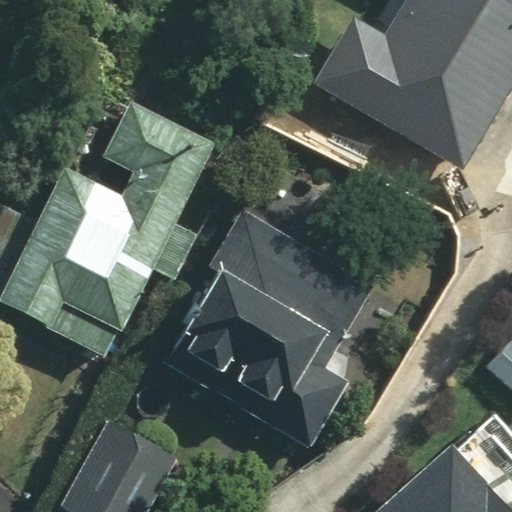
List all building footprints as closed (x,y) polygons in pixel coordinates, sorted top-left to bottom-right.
[(511,69),(511,0),(389,0),(369,36),(342,21),(303,89),(451,174),(511,69)] [(115,180),(105,200),(45,173),(0,269),(0,319),(101,365),(184,187),(180,185),(198,148),(114,109),(88,167),(115,180)] [(341,387),(317,374),(365,293),(242,223),(157,369),(302,453),(341,387)] [(511,349),(486,375),(511,402),(511,349)] [(140,511),(169,461),(104,423),(54,511),(56,511),(140,511)] [(491,511),(437,452),(369,511),(491,511)]
